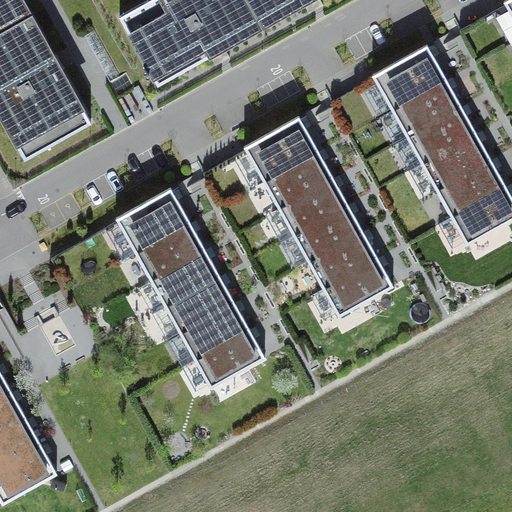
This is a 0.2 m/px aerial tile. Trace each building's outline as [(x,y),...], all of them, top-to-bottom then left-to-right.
[(0,0),(0,32),(32,15),(23,0),(0,0)] [(224,47),(264,25),(249,0),(147,0),(119,16),(157,84),(211,55),(212,57),(219,53),(225,50),(224,47)] [(249,0),(264,25),(305,2),(306,5),(313,1),(314,0),(249,0)] [(54,56),(32,15),(0,32),(0,113),(25,158),(91,122),(62,69),(64,68),(60,61),(57,55),(54,56)] [(392,110),(447,79),(427,44),(372,74),(392,110)] [(462,106),(447,79),(392,110),(407,137),(462,106)] [(477,133),(462,106),(407,137),(422,163),(477,133)] [(264,181),(319,151),(299,115),(244,146),(264,181)] [(491,159),(477,133),(422,163),(437,190),(491,159)] [(333,178),(319,151),(264,181),(279,208),(333,178)] [(506,186),(491,159),(437,190),(451,216),(506,186)] [(348,204),(333,178),(279,208),(294,235),(348,204)] [(511,218),(511,196),(506,186),(451,216),(467,244),(511,218)] [(136,253),(190,222),(170,187),(116,217),(136,253)] [(363,231),(348,204),(294,235),(308,261),(363,231)] [(205,249),(190,222),(136,253),(151,280),(205,249)] [(378,257),(363,231),(308,261),(323,288),(378,257)] [(220,276),(205,249),(151,280),(165,306),(220,276)] [(393,285),(378,257),(323,288),(339,316),(393,285)] [(235,302),(220,276),(165,306),(180,333),(235,302)] [(250,329),(235,302),(180,333),(195,359),(250,329)] [(265,356),(250,329),(195,359),(210,387),(265,356)] [(0,398),(12,392),(0,370),(0,398)] [(0,433),(27,418),(12,392),(0,398),(0,433)] [(0,468),(42,445),(27,418),(0,433),(0,468)] [(57,473),(42,445),(0,468),(0,498),(2,503),(57,473)]
